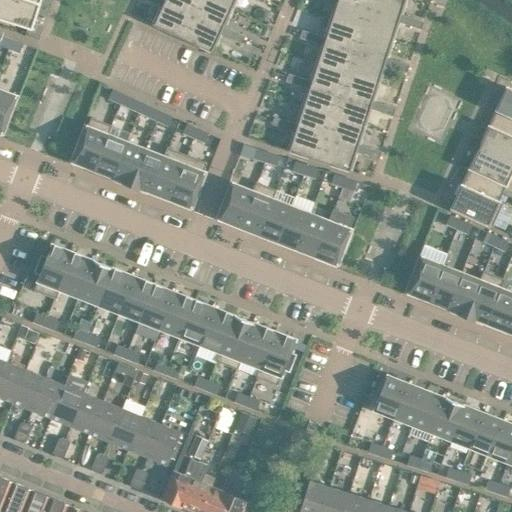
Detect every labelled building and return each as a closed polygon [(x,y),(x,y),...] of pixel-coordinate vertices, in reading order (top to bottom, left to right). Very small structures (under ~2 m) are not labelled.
[(39,0),(0,0),(0,16),(30,27),(39,0)] [(189,15),(195,0),(159,0),(159,1),(189,15)] [(229,8),(212,0),(195,0),(189,15),(219,28),(221,25),(229,8)] [(371,8),(345,0),(338,0),(338,2),(332,20),(364,30),(371,8)] [(373,0),(345,0),(371,8),(373,0)] [(408,0),(373,0),(371,8),(402,18),(404,14),(408,0)] [(189,15),(159,1),(157,4),(149,22),(179,36),(189,15)] [(402,18),(371,8),(364,30),(395,40),(401,22),(402,18)] [(423,21),(404,14),(402,18),(421,25),(423,21)] [(219,28),(189,15),(179,36),(209,50),(217,32),(219,28)] [(420,29),(421,25),(402,18),(401,22),(420,29)] [(364,30),(332,20),(327,37),(325,41),(357,52),(364,30)] [(239,33),(221,25),(219,28),(237,37),(239,33)] [(235,41),(237,37),(219,28),(217,32),(235,41)] [(395,40),(364,30),(357,52),(388,62),(390,58),(395,40)] [(327,37),(308,31),(306,35),(325,41),(327,37)] [(12,39),(1,35),(0,36),(0,45),(8,48),(12,39)] [(324,45),(325,41),(306,35),(305,39),(324,45)] [(23,43),(12,39),(8,48),(19,53),(23,43)] [(357,52),(325,41),(324,45),(318,63),(350,73),(357,52)] [(388,62),(357,52),(350,73),(381,83),(387,66),(388,62)] [(409,64),(390,58),(388,62),(407,68),(409,64)] [(406,72),(407,68),(388,62),(387,66),(406,72)] [(350,73),(318,63),(313,81),(311,85),(343,95),(350,73)] [(376,101),(381,83),(350,73),(343,95),(374,105),(376,101)] [(313,81),(294,75),(292,79),(311,85),(313,81)] [(310,89),(311,85),(292,79),(291,83),(310,89)] [(336,117),(343,95),(311,85),(310,89),(304,106),(336,117)] [(511,89),(506,87),(488,126),(507,134),(511,122),(511,89)] [(14,95),(0,89),(0,131),(5,118),(8,119),(14,103),(11,102),(14,95)] [(123,94),(112,89),(108,98),(119,103),(123,94)] [(134,99),(123,94),(119,103),(130,108),(134,99)] [(374,105),(343,95),(336,117),(367,127),(373,109),(374,105)] [(395,107),(376,101),(374,105),(393,111),(395,107)] [(392,115),(393,111),(374,105),(373,109),(392,115)] [(160,111),(149,106),(145,115),(156,120),(160,111)] [(336,117),(304,106),(298,124),(297,128),(329,138),(336,117)] [(171,116),(160,111),(156,120),(167,125),(171,116)] [(110,125),(90,117),(73,161),(93,169),(107,134),(110,125)] [(367,127),(336,117),(329,138),(360,149),(362,145),(367,127)] [(279,118),(278,122),(297,128),(298,124),(279,118)] [(297,128),(278,122),(277,126),(296,132),(297,128)] [(511,161),(511,122),(507,134),(488,126),(479,146),(511,161)] [(197,128),(186,123),(182,132),(193,137),(197,128)] [(208,133),(197,128),(193,137),(204,142),(208,133)] [(321,161),(329,138),(297,128),(296,132),(290,151),(321,161)] [(126,141),(107,134),(93,169),(112,176),(126,141)] [(360,149),(329,138),(321,161),(353,171),(359,153),(360,149)] [(145,148),(126,141),(112,176),(121,180),(120,182),(130,186),(145,148)] [(381,151),(362,145),(360,149),(379,155),(381,151)] [(498,201),(511,170),(511,161),(479,146),(469,167),(488,176),(479,193),(498,201)] [(186,154),(167,147),(164,156),(150,191),(169,198),(186,154)] [(164,156),(145,148),(130,186),(140,190),(141,187),(150,191),(164,156)] [(267,152),(256,148),(253,158),(264,161),(267,152)] [(379,155),(360,149),(359,153),(378,159),(379,155)] [(279,156),(267,152),(264,161),(275,165),(279,156)] [(206,162),(186,154),(169,198),(189,206),(206,162)] [(306,165),(295,161),(292,170),(303,174),(306,165)] [(317,168),(306,165),(303,174),(314,178),(317,168)] [(488,223),(498,201),(479,193),(488,176),(469,167),(451,206),(488,223)] [(345,177),(333,173),(330,183),(342,187),(345,177)] [(356,181),(345,177),(342,187),(353,190),(356,181)] [(275,189),(256,182),(253,191),(239,226),(258,233),(272,198),(275,189)] [(253,191),(233,183),(219,218),(239,226),(253,191)] [(291,205),(272,198),(258,233),(277,241),(291,205)] [(493,221),(507,227),(511,214),(511,206),(501,202),(493,221)] [(310,213),(291,205),(277,241),(296,248),(310,213)] [(329,220),(310,213),(296,248),(315,255),(329,220)] [(460,219),(449,214),(445,223),(456,228),(460,219)] [(471,224),(460,219),(456,228),(467,233),(471,224)] [(349,228),(329,220),(315,255),(335,263),(340,251),(343,252),(349,236),(346,235),(349,228)] [(497,236),(487,231),(482,240),(493,245),(497,236)] [(508,241),(497,236),(493,245),(504,251),(508,241)] [(72,251),(51,243),(45,258),(41,257),(36,272),(39,273),(33,289),(54,298),(58,289),(72,251)] [(92,259),(72,251),(58,289),(78,296),(92,259)] [(442,265),(422,257),(408,292),(428,300),(442,265)] [(113,267),(92,259),(78,296),(98,304),(113,267)] [(461,272),(442,265),(428,300),(447,307),(461,272)] [(133,275),(113,267),(98,304),(118,312),(133,275)] [(480,279),(461,272),(447,307),(456,311),(456,313),(465,317),(480,279)] [(153,283),(133,275),(119,312),(139,320),(153,283)] [(499,287),(480,279),(465,317),(475,321),(476,318),(485,322),(499,287)] [(174,291),(153,283),(139,320),(159,328),(174,291)] [(511,309),(511,291),(499,287),(485,322),(504,329),(511,309)] [(194,299),(174,291),(159,328),(179,336),(194,299)] [(214,306),(194,299),(179,336),(199,344),(214,306)] [(234,314),(214,306),(199,344),(219,352),(234,314)] [(47,316),(36,312),(32,321),(43,326),(47,316)] [(254,322),(234,314),(219,352),(216,361),(236,368),(239,359),(254,322)] [(58,321),(47,316),(43,326),(54,330),(58,321)] [(274,330),(254,322),(239,359),(260,367),(274,330)] [(34,342),(38,331),(27,327),(25,332),(29,340),(34,342)] [(87,332),(76,328),(72,337),(83,341),(87,332)] [(295,338),(274,330),(260,367),(257,375),(278,383),(284,368),(287,370),(293,355),(289,354),(295,338)] [(98,337),(87,332),(83,341),(95,346),(98,337)] [(128,348),(117,344),(113,353),(124,357),(128,348)] [(79,348),(75,358),(81,360),(85,350),(79,348)] [(139,352),(128,348),(124,357),(135,362),(139,352)] [(5,360),(0,371),(0,396),(11,401),(24,368),(5,360)] [(168,364),(157,360),(153,369),(165,373),(168,364)] [(122,374),(126,365),(118,362),(114,371),(122,374)] [(179,368),(168,364),(165,373),(176,377),(179,368)] [(24,368),(11,401),(30,409),(43,376),(24,368)] [(141,371),(138,370),(134,378),(144,382),(147,373),(141,371)] [(407,382),(387,374),(373,409),(393,417),(407,382)] [(208,380),(197,375),(194,384),(205,389),(208,380)] [(43,376),(30,409),(49,416),(63,384),(43,376)] [(153,388),(158,389),(163,387),(165,382),(157,379),(153,388)] [(220,384),(208,380),(205,389),(216,393),(220,384)] [(426,389),(407,382),(393,417),(412,424),(426,389)] [(63,384),(49,416),(69,424),(82,392),(63,384)] [(181,396),(184,388),(179,386),(175,394),(181,396)] [(190,398),(192,391),(187,389),(184,396),(190,398)] [(445,397),(426,389),(412,424),(431,432),(445,397)] [(249,395),(237,391),(234,400),(245,405),(249,395)] [(101,399),(82,392),(69,424),(88,432),(101,399)] [(197,402),(200,394),(194,392),(191,400),(197,402)] [(260,400),(249,395),(245,405),(256,409),(260,400)] [(464,404),(445,397),(431,432),(450,439),(464,404)] [(101,399),(88,432),(107,440),(120,407),(101,399)] [(483,412),(464,404),(450,439),(469,447),(483,412)] [(222,406),(214,426),(225,430),(233,410),(222,406)] [(120,407),(107,440),(127,447),(140,415),(120,407)] [(257,418),(242,412),(236,427),(251,433),(257,418)] [(502,419),(483,412),(469,447),(488,454),(502,419)] [(140,415),(127,447),(146,455),(159,422),(140,415)] [(511,448),(511,423),(502,419),(488,454),(507,461),(511,448)] [(17,429),(28,434),(31,427),(29,424),(22,421),(20,422),(17,429)] [(159,422),(146,455),(166,463),(169,456),(170,453),(179,431),(159,422)] [(28,434),(17,429),(14,436),(15,439),(22,441),(25,440),(28,434)] [(55,445),(66,449),(69,442),(68,440),(61,437),(58,438),(55,445)] [(181,442),(176,439),(170,453),(169,456),(174,458),(181,442)] [(382,445),(370,441),(367,451),(379,455),(382,445)] [(66,449),(55,445),(52,452),(54,454),(60,457),(63,456),(66,449)] [(172,470),(160,498),(180,506),(198,460),(202,449),(194,445),(182,474),(172,470)] [(393,449),(382,445),(379,455),(390,458),(393,449)] [(362,488),(360,492),(389,502),(401,466),(344,448),(334,479),(362,488)] [(265,474),(271,459),(251,451),(245,466),(265,474)] [(94,460),(105,465),(108,458),(107,455),(99,452),(97,454),(94,460)] [(421,458),(409,454),(406,463),(418,467),(421,458)] [(432,461),(421,458),(418,467),(429,471),(432,461)] [(105,465),(94,460),(91,467),(92,470),(99,473),(102,471),(105,465)] [(194,511),(198,511),(214,476),(205,473),(208,464),(198,460),(180,506),(194,511)] [(460,470),(448,466),(445,476),(457,480),(460,470)] [(133,476),(144,480),(146,474),(145,471),(138,468),(136,469),(133,476)] [(471,474),(460,470),(457,480),(468,483),(471,474)] [(224,480),(214,476),(198,511),(220,511),(235,477),(227,473),(224,480)] [(417,483),(419,475),(412,473),(409,481),(417,483)] [(436,491),(439,481),(419,475),(417,483),(416,485),(436,491)] [(144,480),(133,476),(130,483),(131,486),(138,488),(141,487),(144,480)] [(0,509),(0,510),(11,482),(0,477),(0,509)] [(220,511),(244,511),(248,501),(238,497),(244,480),(235,477),(220,511)] [(499,483),(487,479),(484,488),(496,492),(499,483)] [(298,511),(320,511),(329,487),(308,481),(298,511)] [(20,511),(30,489),(11,482),(0,510),(5,511),(20,511)] [(510,486),(499,483),(496,492),(507,496),(510,486)] [(329,487),(320,511),(342,511),(348,493),(329,487)] [(41,511),(48,496),(30,489),(20,511),(41,511)] [(267,506),(264,511),(289,511),(295,496),(285,493),(280,510),(267,506)] [(348,493),(342,511),(364,511),(368,499),(348,493)] [(64,511),(67,504),(49,497),(48,496),(41,511),(64,511)] [(368,499),(364,511),(385,511),(388,506),(368,499)]
